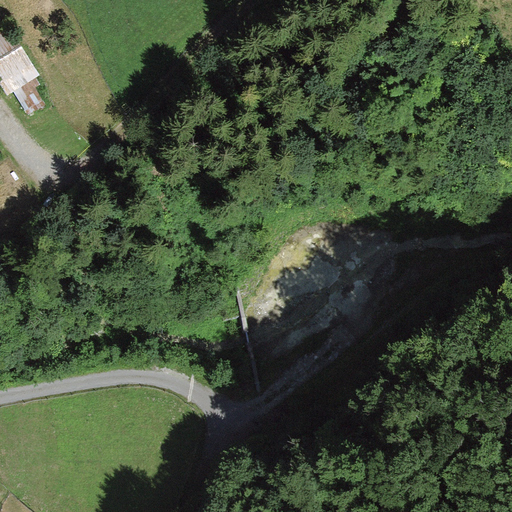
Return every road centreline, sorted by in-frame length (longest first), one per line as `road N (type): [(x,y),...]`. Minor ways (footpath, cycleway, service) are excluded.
road 1 (residential): [(206,511),(217,445),(206,402),(167,379),(84,380),(0,397)]
road 2 (track): [(101,175),(211,53),(296,7)]
